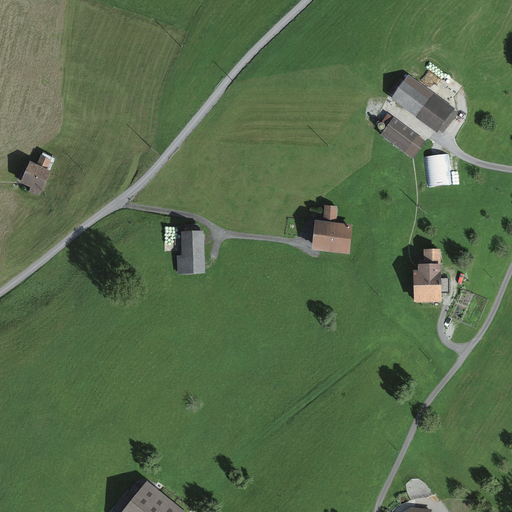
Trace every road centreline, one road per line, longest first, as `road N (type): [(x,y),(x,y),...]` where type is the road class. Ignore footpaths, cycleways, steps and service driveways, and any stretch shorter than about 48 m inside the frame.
road 1 (unclassified): [(306,0),(148,171),(0,294)]
road 2 (track): [(511,270),(468,359),(422,418),(380,511)]
road 3 (track): [(119,196),(201,216),(220,229),(302,240)]
